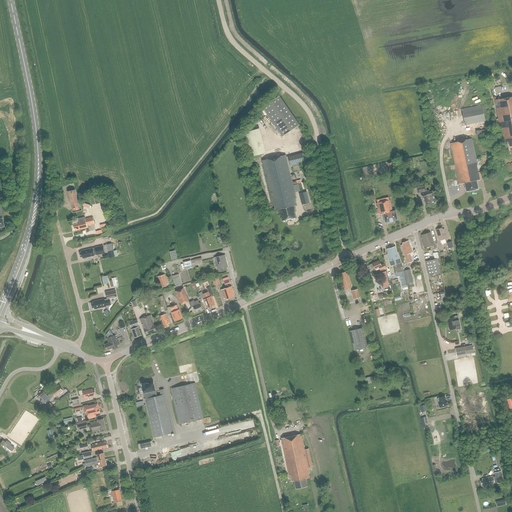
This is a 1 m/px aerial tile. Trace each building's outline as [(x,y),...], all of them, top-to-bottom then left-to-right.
[(280,97),(264,108),(275,124),(272,126),(274,130),(277,128),(284,137),(300,125),(280,97)] [(511,97),(495,100),(501,137),(502,137),(504,139),(505,143),(509,142),(509,147),(511,146),(511,97)] [(482,105),(462,109),(465,125),(485,121),(482,105)] [(257,129),(245,132),(250,157),(263,154),(257,129)] [(472,139),(450,144),(459,185),(464,184),(467,192),(478,189),(476,181),(480,180),(476,166),(477,166),(472,139)] [(306,153),(288,157),(290,167),(299,165),(299,163),(308,160),(306,153)] [(286,155),(262,161),(273,206),(274,206),(275,210),(278,210),(280,215),(281,215),(283,221),(295,218),(294,212),(295,211),(294,206),(296,205),(295,199),(296,198),(295,192),(293,185),(291,177),(291,176),(290,175),(286,155)] [(426,205),(435,202),(433,191),(429,192),(429,191),(426,191),(425,186),(417,188),(418,194),(423,193),(423,194),(422,194),(423,198),(424,198),(426,205)] [(73,211),(79,210),(77,203),(78,203),(75,190),(68,192),(71,205),(72,204),(73,211)] [(307,192),(299,194),(302,205),(309,203),(307,192)] [(385,223),(398,220),(396,211),(393,212),(390,200),(376,204),(379,215),(383,214),(385,223)] [(79,222),(77,223),(77,224),(73,225),(74,229),(76,229),(76,231),(87,228),(87,225),(94,223),(93,217),(85,219),(85,217),(78,219),(79,222)] [(439,241),(441,241),(442,244),(446,243),(445,240),(447,239),(444,230),(442,230),(442,229),(438,230),(438,232),(437,232),(439,241)] [(425,248),(434,245),(430,233),(423,235),(423,237),(422,237),(425,248)] [(410,254),(413,252),(410,242),(407,243),(407,241),(403,243),(403,245),(401,246),(408,263),(413,261),(410,254)] [(103,245),(105,253),(107,252),(113,251),(111,243),(103,245)] [(94,256),(105,253),(103,246),(81,251),(81,253),(80,253),(81,258),(82,257),(82,259),(94,256)] [(403,271),(401,263),(398,252),(397,253),(396,247),(387,250),(389,255),(388,255),(391,266),(394,265),(395,273),(403,271)] [(227,268),(228,268),(225,255),(214,257),(215,262),(217,262),(218,266),(216,267),(217,270),(219,269),(219,271),(227,269),(227,268)] [(437,259),(426,262),(429,275),(440,273),(437,259)] [(190,261),(183,263),(184,268),(186,267),(186,270),(192,269),(190,261)] [(384,263),(381,265),(379,261),(372,264),(370,265),(372,269),(374,268),(375,271),(379,269),(380,271),(386,269),(384,263)] [(414,287),(411,269),(404,271),(407,284),(409,283),(410,288),(414,287)] [(345,290),(352,287),(348,273),(346,274),(346,272),(342,273),(342,275),(341,275),(345,290)] [(387,277),(386,272),(380,273),(383,288),(389,287),(388,281),(390,280),(389,277),(387,277)] [(176,287),(182,285),(179,274),(172,276),(176,287)] [(166,285),(167,284),(165,275),(158,277),(161,288),(166,286),(166,285)] [(214,286),(215,285),(220,284),(218,277),(212,279),(214,286)] [(96,287),(97,288),(88,291),(90,297),(101,294),(99,286),(96,287)] [(213,294),(210,287),(207,289),(208,292),(205,293),(211,307),(214,305),(211,296),(210,297),(210,295),(213,294)] [(233,296),(234,296),(231,287),(226,288),(230,299),(233,298),(233,296)] [(181,305),(189,302),(183,288),(175,291),(181,305)] [(226,300),(230,299),(226,288),(221,290),(224,299),(225,299),(226,300)] [(361,301),(358,289),(351,291),(354,300),(355,303),(361,301)] [(106,307),(106,306),(111,305),(110,299),(117,297),(116,290),(105,293),(107,300),(105,300),(104,299),(93,302),(93,304),(91,304),(92,308),(94,308),(94,310),(106,307)] [(211,307),(205,293),(202,294),(202,292),(199,294),(201,299),(204,298),(204,299),(203,300),(207,308),(211,307)] [(191,308),(193,307),(195,313),(203,310),(200,303),(199,304),(198,301),(194,302),(194,301),(189,303),(191,308)] [(175,322),(182,318),(179,310),(178,310),(176,305),(170,308),(172,313),(171,313),(175,322)] [(117,319),(120,329),(125,327),(123,320),(121,314),(117,319)] [(168,325),(170,324),(166,314),(159,317),(162,327),(164,326),(165,328),(169,326),(168,325)] [(145,335),(157,331),(155,326),(150,315),(140,319),(145,335)] [(454,322),(459,321),(458,317),(446,319),(447,322),(448,322),(449,331),(456,329),(454,322)] [(139,325),(137,320),(129,323),(130,327),(132,327),(133,327),(133,329),(131,330),(134,338),(141,335),(138,328),(139,327),(139,325)] [(354,351),(367,347),(363,328),(349,331),(354,351)] [(117,346),(120,344),(117,339),(116,339),(115,336),(107,339),(108,343),(104,345),(107,351),(112,349),(113,349),(118,347),(117,346)] [(472,346),(456,349),(457,356),(474,353),(472,346)] [(153,438),(174,433),(163,390),(159,391),(160,396),(157,397),(155,392),(151,394),(150,391),(154,390),(153,383),(146,384),(146,383),(140,384),(153,438)] [(195,383),(170,389),(179,425),(203,419),(195,383)] [(54,398),(63,391),(59,386),(50,392),(51,393),(53,396),(54,398)] [(94,395),(95,395),(94,391),(93,391),(93,389),(83,392),(84,399),(94,396),(94,395)] [(45,393),(40,397),(42,400),(41,401),(44,404),(50,399),(53,396),(51,393),(47,396),(45,393)] [(438,399),(440,408),(446,407),(445,406),(448,405),(447,400),(446,400),(445,396),(439,398),(439,399),(438,399)] [(95,414),(100,413),(99,409),(98,409),(97,404),(88,407),(87,406),(83,407),(85,412),(86,412),(88,419),(96,417),(95,414)] [(100,432),(106,430),(103,419),(97,420),(98,421),(90,423),(93,433),(100,431),(100,432)] [(77,423),(78,430),(89,428),(90,431),(92,431),(90,424),(87,425),(86,421),(77,423)] [(309,467),(312,466),(309,449),(305,450),(302,434),(281,438),(289,476),(290,475),(291,481),(294,481),(295,488),(307,486),(306,479),(309,478),(308,472),(310,472),(309,467)] [(93,452),(108,448),(107,443),(105,443),(105,442),(92,445),(93,446),(91,446),(93,452)] [(84,461),(85,464),(105,459),(103,453),(96,455),(96,458),(84,461)] [(501,471),(494,473),(495,476),(497,482),(497,483),(504,482),(501,471)] [(495,483),(497,482),(495,476),(482,479),(483,481),(481,481),(482,486),(484,485),(484,487),(495,484),(495,483)] [(47,481),(45,477),(36,482),(38,486),(47,481)] [(112,492),(114,503),(121,502),(120,500),(122,500),(119,490),(112,492)]
